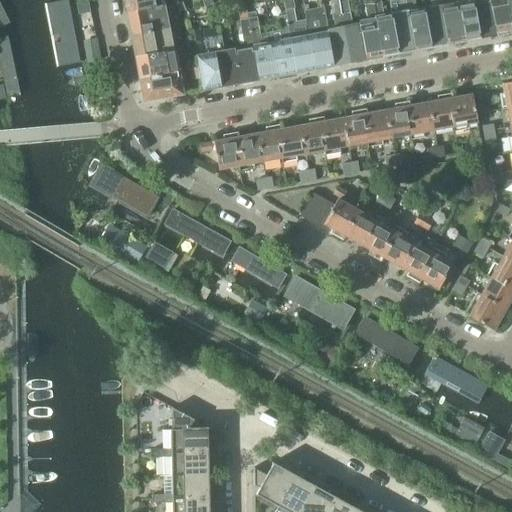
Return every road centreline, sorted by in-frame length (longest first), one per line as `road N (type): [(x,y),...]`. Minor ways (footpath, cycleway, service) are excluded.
road 1 (residential): [(505,358),(150,156),(127,126)]
road 2 (residential): [(127,126),(511,58)]
road 3 (residential): [(409,511),(242,422)]
road 4 (residential): [(127,126),(106,0)]
